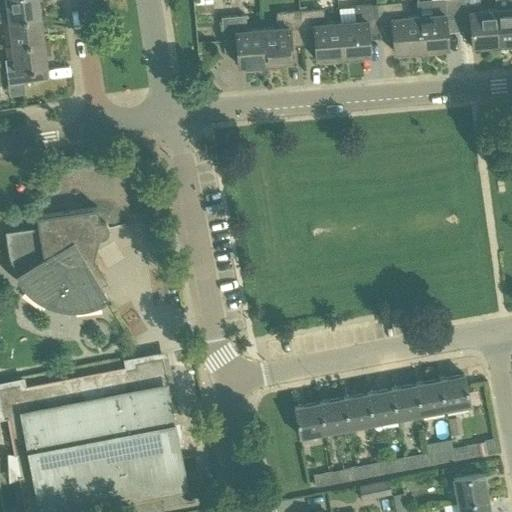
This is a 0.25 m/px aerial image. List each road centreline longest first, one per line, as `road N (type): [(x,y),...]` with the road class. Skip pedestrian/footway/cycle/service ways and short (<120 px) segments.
road 1 (residential): [(169,116),(511,86)]
road 2 (residential): [(221,383),(493,332)]
road 3 (residential): [(221,383),(169,116)]
road 4 (residential): [(247,511),(221,383)]
road 5 (residential): [(98,127),(79,0)]
